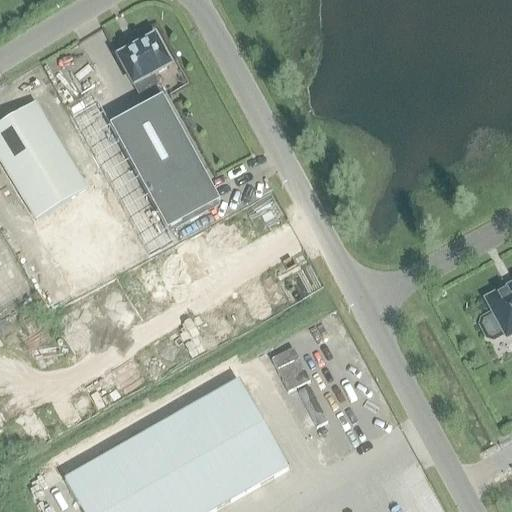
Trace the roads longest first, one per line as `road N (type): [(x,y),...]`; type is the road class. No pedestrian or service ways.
road 1 (tertiary): [(197,0),(361,306)]
road 2 (tertiary): [(361,306),(472,511)]
road 3 (unclassified): [(361,306),(511,224)]
